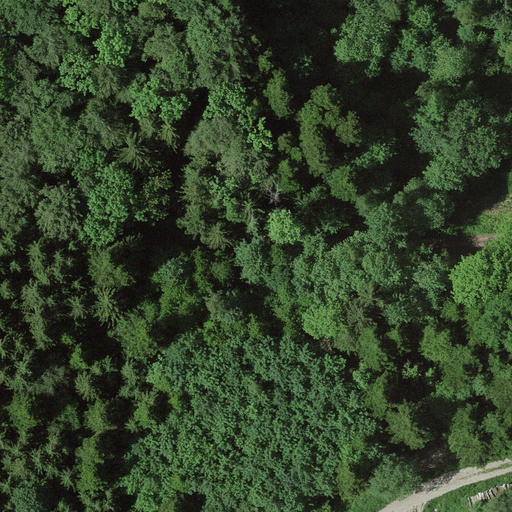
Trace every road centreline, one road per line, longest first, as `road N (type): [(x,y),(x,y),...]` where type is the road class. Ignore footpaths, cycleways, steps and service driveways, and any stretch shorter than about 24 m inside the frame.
road 1 (track): [(0,216),(97,235),(414,244),(511,236)]
road 2 (track): [(390,511),(511,464)]
